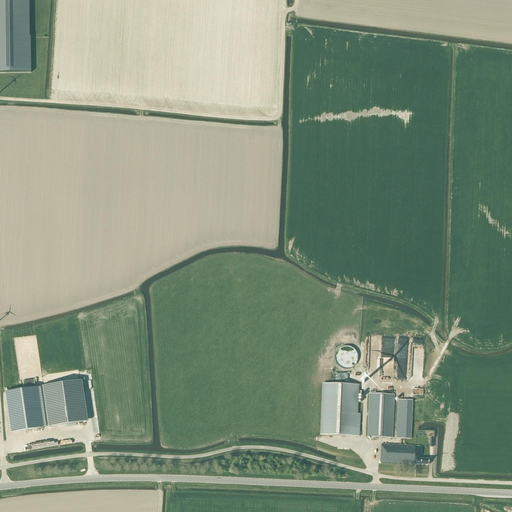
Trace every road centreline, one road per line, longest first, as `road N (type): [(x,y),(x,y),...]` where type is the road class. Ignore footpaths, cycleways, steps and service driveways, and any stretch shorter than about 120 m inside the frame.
road 1 (unclassified): [(0,467),(246,446),(390,477),(511,483)]
road 2 (primary): [(511,493),(141,477),(0,486)]
road 3 (track): [(0,99),(277,118),(284,18),(298,0)]
